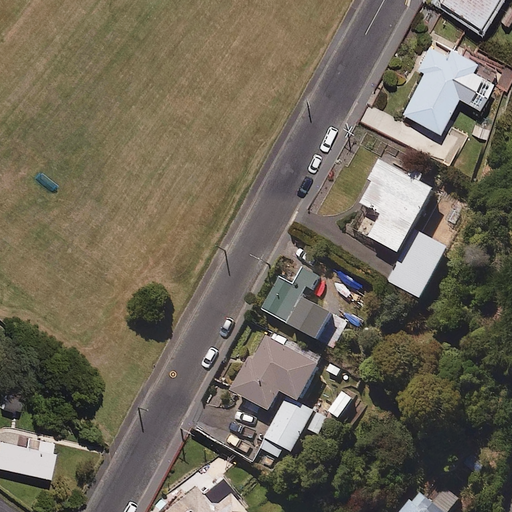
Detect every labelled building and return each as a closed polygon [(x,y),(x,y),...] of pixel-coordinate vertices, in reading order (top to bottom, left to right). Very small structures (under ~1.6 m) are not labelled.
[(433,0),(433,2),(484,33),(504,0),(433,0)] [(478,63),(434,39),(419,67),(427,71),(405,113),(442,133),(461,97),(483,109),(498,81),(475,69),(478,63)] [(443,196),(385,165),(374,184),(378,186),(367,208),(389,220),(376,244),(407,260),(393,286),(429,306),(457,255),(421,236),(443,196)] [(324,280),(308,271),(297,289),(284,281),(266,313),(335,353),(350,326),(311,303),(324,280)] [(327,371),(269,339),(237,397),(277,419),(288,399),(306,409),(327,371)] [(357,403),(346,396),(333,416),(344,423),(357,403)] [(333,422),(310,410),(305,421),(287,412),(265,453),(284,463),(288,456),(297,460),(312,433),(324,439),(333,422)] [(57,442),(38,438),(35,452),(0,443),(0,470),(49,481),(57,442)] [(471,453),(461,465),(481,482),(492,470),(471,453)] [(247,511),(248,511),(216,471),(164,511),(247,511)] [(440,511),(423,496),(409,511),(440,511)]
